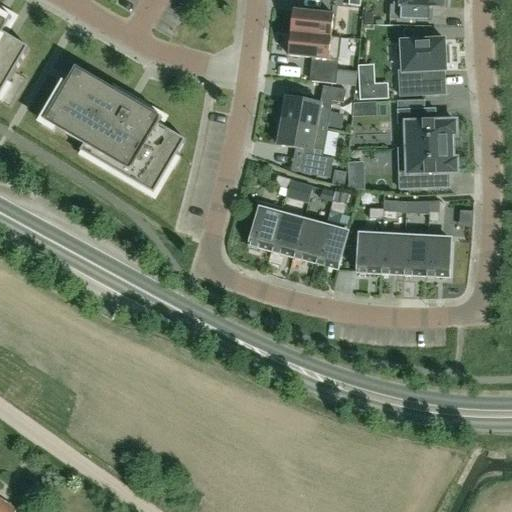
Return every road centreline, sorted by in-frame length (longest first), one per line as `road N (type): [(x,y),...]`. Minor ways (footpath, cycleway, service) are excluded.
road 1 (residential): [(482,0),(491,216),(483,304),(462,317),(412,320),(297,305),(209,270),(247,74)]
road 2 (secondary): [(511,412),(428,408),(324,383),(0,212)]
road 3 (unclassified): [(144,511),(0,409)]
road 4 (residential): [(247,74),(131,37)]
